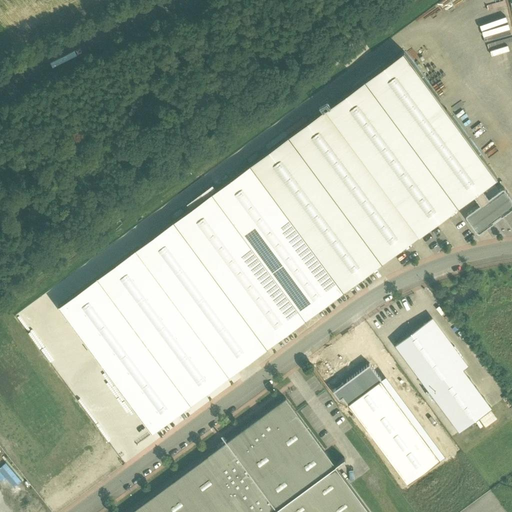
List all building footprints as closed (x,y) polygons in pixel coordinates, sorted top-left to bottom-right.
[(506,9),(495,11),(497,18),(508,15),(506,9)] [(497,177),(403,51),(173,221),(266,347),(472,195),(481,188),(497,177)] [(341,84),(366,68),(363,62),(337,78),(341,84)] [(481,188),(472,195),(479,205),(466,215),(465,217),(477,233),(479,233),(511,208),(511,198),(504,188),(502,188),(488,198),(481,188)] [(261,346),(232,307),(223,314),(252,353),(261,346)] [(467,366),(432,318),(395,345),(459,432),(491,408),(463,369),(467,366)] [(286,398),(208,455),(130,511),(369,511),(296,413),(297,413),(286,398)]
